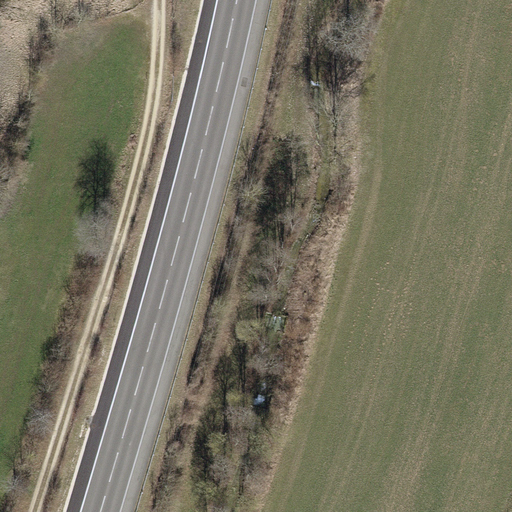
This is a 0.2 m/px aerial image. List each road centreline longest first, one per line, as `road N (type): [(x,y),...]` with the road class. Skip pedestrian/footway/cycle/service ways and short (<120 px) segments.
road 1 (track): [(35,511),(136,181),(158,73),(161,0)]
road 2 (trunk): [(237,0),(104,511)]
